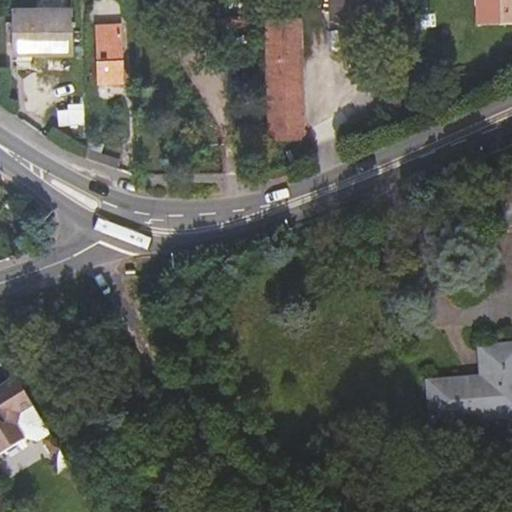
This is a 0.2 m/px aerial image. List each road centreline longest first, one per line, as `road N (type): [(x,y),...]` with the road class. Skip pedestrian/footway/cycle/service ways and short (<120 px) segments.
road 1 (secondary): [(100,224),(170,240),(239,233),(511,124)]
road 2 (secondary): [(511,101),(237,212),(156,214),(112,201)]
road 3 (track): [(73,255),(202,446),(272,511)]
road 4 (secondary): [(112,201),(0,140)]
road 5 (secondary): [(0,150),(100,224)]
